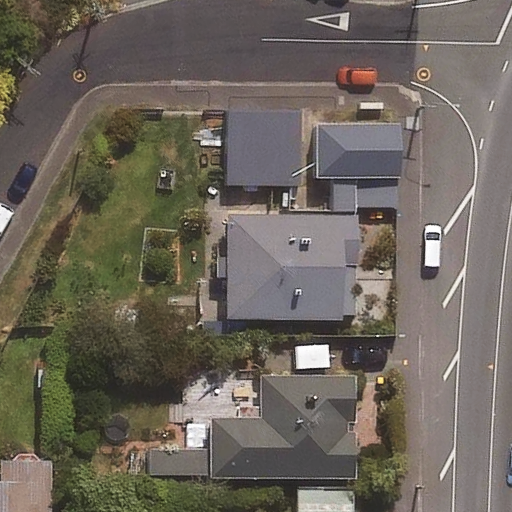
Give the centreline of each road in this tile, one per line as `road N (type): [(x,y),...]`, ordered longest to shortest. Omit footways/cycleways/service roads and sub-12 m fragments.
road 1 (tertiary): [(475,511),(489,263),(511,145)]
road 2 (residential): [(511,41),(172,41)]
road 3 (residential): [(172,41),(85,66),(43,102),(0,171)]
